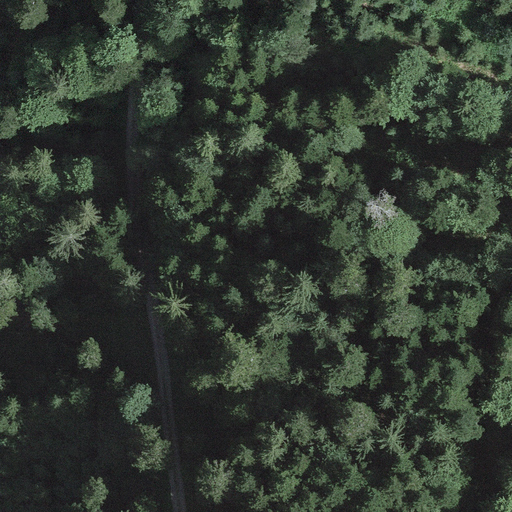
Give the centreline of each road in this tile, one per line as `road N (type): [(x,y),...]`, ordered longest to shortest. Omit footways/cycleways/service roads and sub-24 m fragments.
road 1 (track): [(178,511),(133,185),(143,0)]
road 2 (track): [(155,359),(279,511)]
